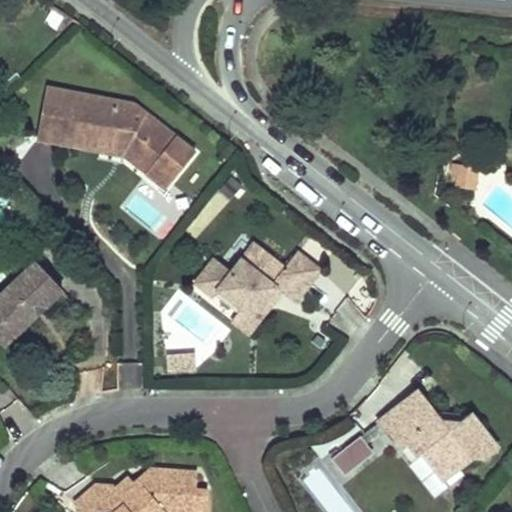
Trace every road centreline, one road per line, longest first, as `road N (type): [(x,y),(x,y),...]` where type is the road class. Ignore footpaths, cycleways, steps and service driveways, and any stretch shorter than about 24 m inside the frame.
road 1 (residential): [(238,414),(297,413),(325,403),(438,268)]
road 2 (residential): [(0,489),(50,439),(94,419),(238,414)]
road 3 (secondary): [(251,120),(438,268)]
road 4 (secondary): [(251,120),(229,65),(242,0)]
road 5 (secondary): [(90,0),(185,76)]
